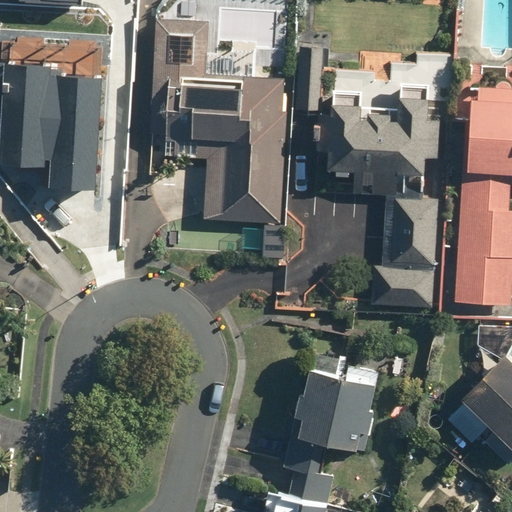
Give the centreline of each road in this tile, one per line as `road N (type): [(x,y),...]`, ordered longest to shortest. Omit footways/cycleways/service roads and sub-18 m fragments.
road 1 (residential): [(171,511),(205,353),(194,325),(142,299),(111,303),(86,321),(73,345)]
road 2 (residential): [(73,345),(57,511)]
